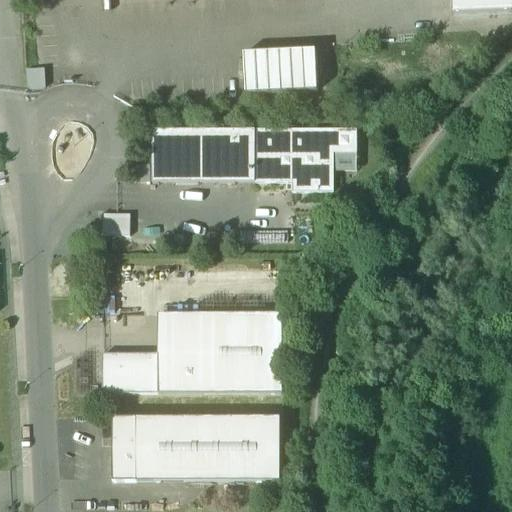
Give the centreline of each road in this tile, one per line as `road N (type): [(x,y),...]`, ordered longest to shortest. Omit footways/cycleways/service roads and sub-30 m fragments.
road 1 (unclassified): [(47,511),(36,223)]
road 2 (unclassified): [(36,223),(97,189),(112,159),(106,136),(78,118),(55,121),(33,147)]
